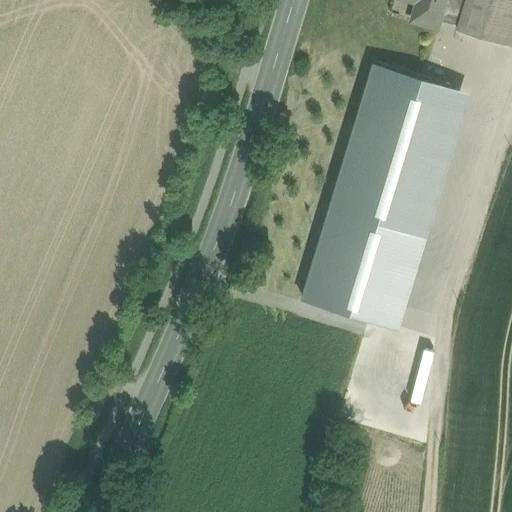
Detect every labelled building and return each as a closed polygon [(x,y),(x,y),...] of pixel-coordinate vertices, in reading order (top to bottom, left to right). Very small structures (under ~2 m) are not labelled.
[(417,0),(419,0),(414,19),(438,25),(439,19),(443,20),(447,0),(417,0)] [(447,0),(443,20),(459,24),(465,0),(447,0)] [(511,0),(466,0),(458,28),(506,43),(511,20),(511,0)] [(472,90),(375,61),(331,206),(427,235),(472,90)] [(427,235),(331,206),(303,298),(399,327),(427,235)]
